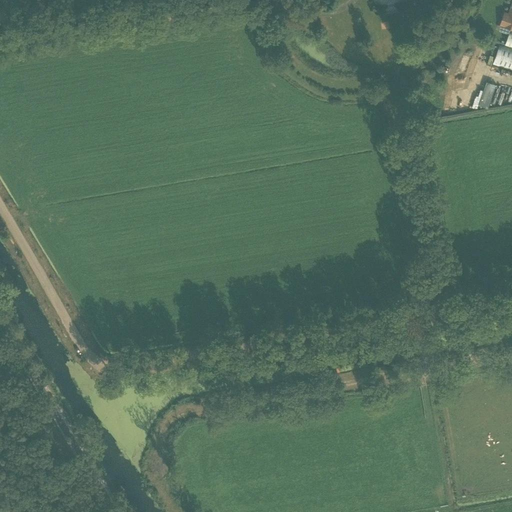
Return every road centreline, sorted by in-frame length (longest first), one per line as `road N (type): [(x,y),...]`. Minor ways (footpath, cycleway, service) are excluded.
road 1 (track): [(182,511),(161,469),(163,438),(180,414),(431,367)]
road 2 (track): [(126,365),(419,316)]
road 3 (tertiary): [(112,511),(0,326)]
road 4 (track): [(126,365),(87,351),(0,205)]
